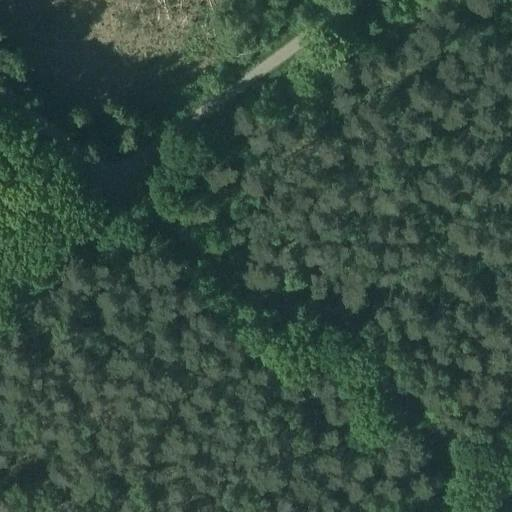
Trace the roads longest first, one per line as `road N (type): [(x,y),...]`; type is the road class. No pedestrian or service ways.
road 1 (track): [(511,482),(0,96)]
road 2 (residential): [(364,0),(111,180)]
road 3 (unclassified): [(0,257),(111,180)]
